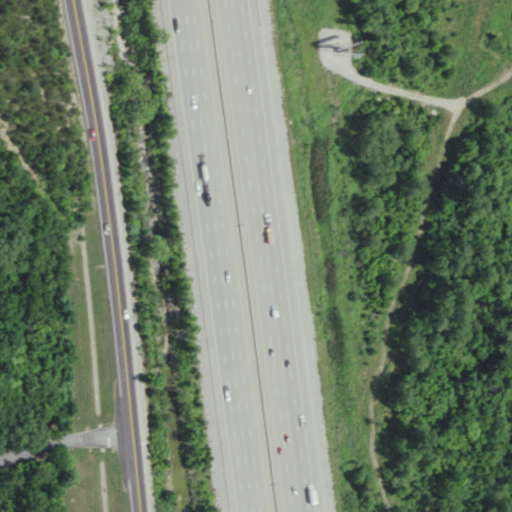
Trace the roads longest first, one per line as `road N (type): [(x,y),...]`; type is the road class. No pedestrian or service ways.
road 1 (motorway): [(181,0),(249,511)]
road 2 (motorway): [(297,511),(230,0)]
road 3 (tertiary): [(138,511),(76,0)]
road 4 (residential): [(131,432),(45,444),(0,461)]
